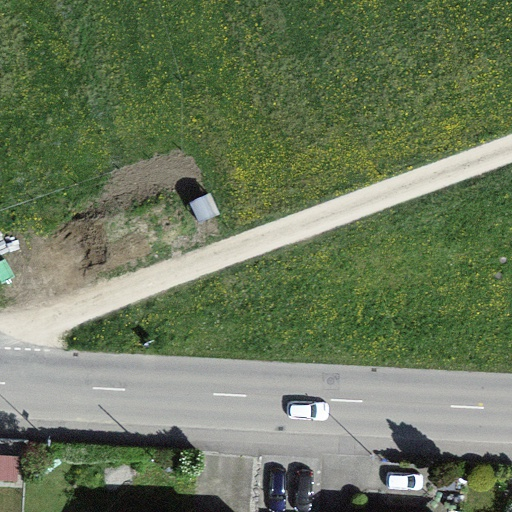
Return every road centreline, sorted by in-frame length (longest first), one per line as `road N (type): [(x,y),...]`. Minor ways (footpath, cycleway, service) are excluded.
road 1 (track): [(0,342),(511,150)]
road 2 (tertiary): [(511,409),(0,383)]
